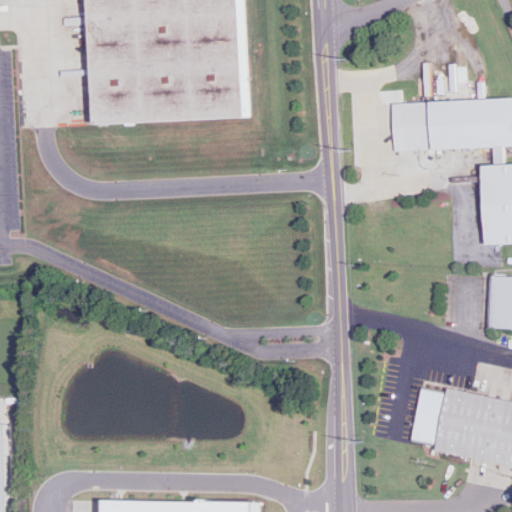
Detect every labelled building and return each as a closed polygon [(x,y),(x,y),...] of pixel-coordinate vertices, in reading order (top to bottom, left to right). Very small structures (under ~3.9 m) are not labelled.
[(244,0),(93,0),(98,122),(249,116),(244,0)] [(511,97),(396,101),(397,150),(496,146),(496,163),(487,164),(490,243),(511,242),(511,162),(505,163),(505,145),(511,145),(511,97)] [(511,275),(492,275),(491,327),(511,327),(511,275)] [(511,399),(453,387),(452,390),(425,384),(414,435),(439,440),(437,449),(511,465),(511,399)] [(8,511),(7,422),(0,422),(0,511),(8,511)] [(111,511),(112,499),(264,502),(263,511),(111,511)]
